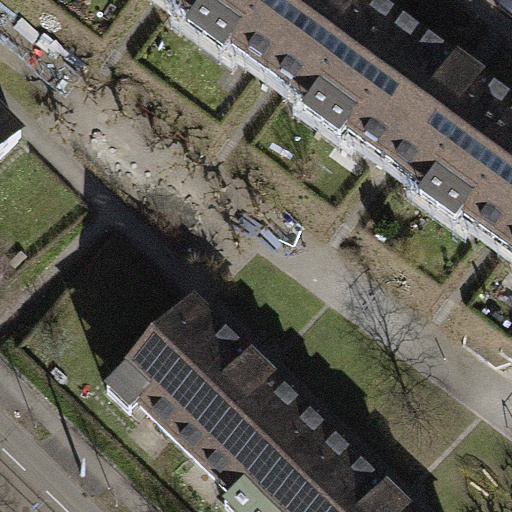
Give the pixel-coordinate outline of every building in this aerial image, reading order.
[(144,0),(205,44),(236,0),(144,0)] [(236,0),(205,44),(322,130),(402,21),(373,0),(236,0)] [(322,130),(440,215),(511,115),(511,101),(402,21),(322,130)] [(0,156),(21,136),(0,114),(0,156)] [(511,115),(440,215),(511,267),(511,115)] [(224,505),(230,511),(254,511),(330,436),(195,302),(109,388),(132,410),(140,403),(233,496),(224,505)] [(405,511),(330,436),(254,511),(405,511)]
